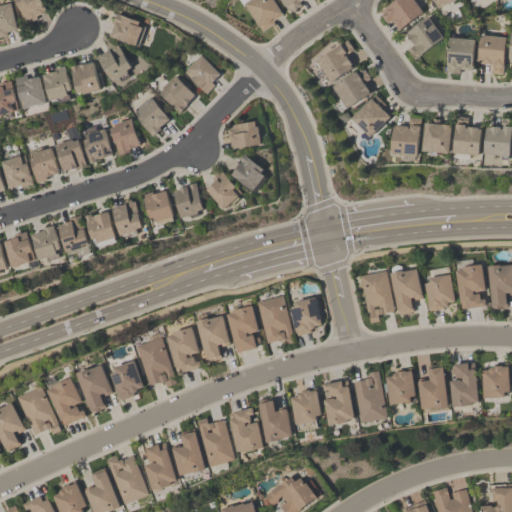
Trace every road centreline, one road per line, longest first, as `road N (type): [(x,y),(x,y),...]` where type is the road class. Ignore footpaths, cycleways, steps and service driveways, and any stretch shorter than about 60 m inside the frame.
road 1 (residential): [(0,486),(196,398),(354,351),(511,335)]
road 2 (secondary): [(324,225),(0,330)]
road 3 (residential): [(0,218),(161,162),(261,67)]
road 4 (residential): [(324,225),(306,144),(261,67),(145,0)]
road 5 (secondary): [(0,353),(205,282)]
road 6 (secondary): [(325,248),(511,228)]
road 7 (residential): [(343,511),(425,473),(511,457)]
